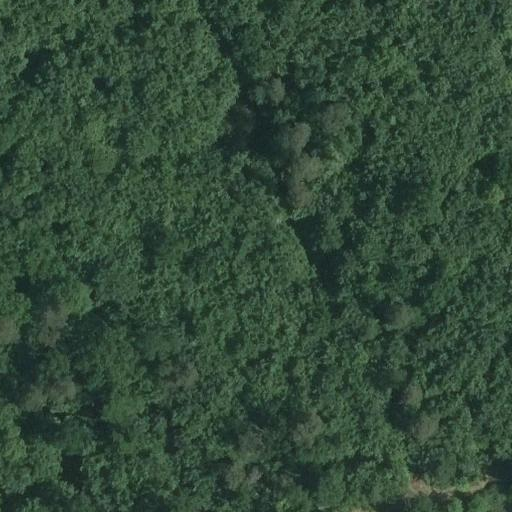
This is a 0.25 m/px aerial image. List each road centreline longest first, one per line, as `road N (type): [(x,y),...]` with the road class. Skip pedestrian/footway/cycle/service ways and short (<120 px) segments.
road 1 (track): [(0,81),(156,0)]
road 2 (track): [(110,511),(0,383)]
